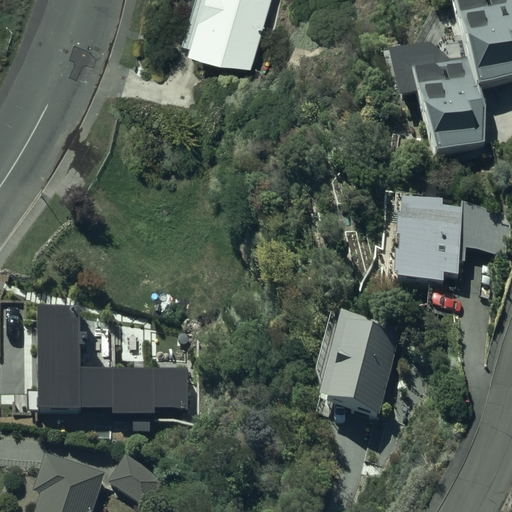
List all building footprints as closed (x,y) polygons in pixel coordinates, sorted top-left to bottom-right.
[(181,42),(180,46),(248,66),(264,10),(281,15),(284,0),(189,0),(178,41),(181,42)] [(511,0),(459,0),(448,4),(465,59),(450,65),(427,51),(383,63),(396,105),(409,99),(409,95),(412,96),(431,164),(482,149),(484,111),(479,91),(511,82),(511,0)] [(392,284),(391,288),(425,290),(423,318),(451,320),(453,281),(455,281),(456,265),(462,266),(463,252),(498,254),(498,248),(505,248),(506,236),(500,235),(501,211),(458,208),(458,216),(440,215),(440,208),(415,207),(415,199),(392,198),(391,219),(397,219),(397,222),(393,222),(391,245),(395,246),(394,259),(384,259),(382,282),(388,283),(388,284),(392,284)] [(320,380),(312,405),(378,422),(398,344),(386,341),(389,331),(338,317),(339,313),(330,310),(314,373),(320,380)] [(127,452),(106,487),(143,510),(164,475),(127,452)] [(38,498),(33,511),(89,511),(102,477),(41,457),(29,495),(38,498)]
